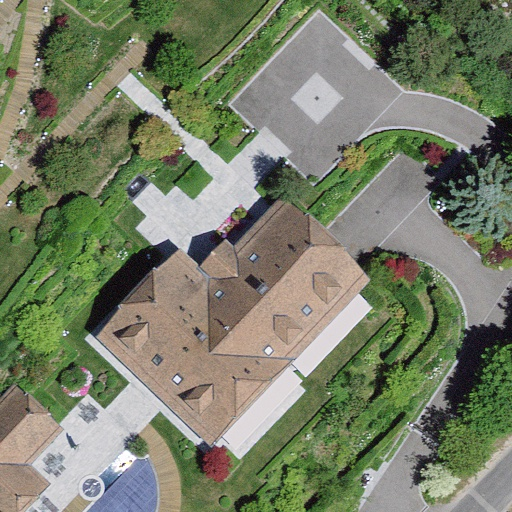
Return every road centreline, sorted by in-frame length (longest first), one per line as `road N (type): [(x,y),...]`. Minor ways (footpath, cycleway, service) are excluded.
road 1 (unknown): [(191,231),(304,137),(384,112),(435,113),(487,140),(511,167)]
road 2 (unknown): [(511,297),(386,476),(377,511)]
